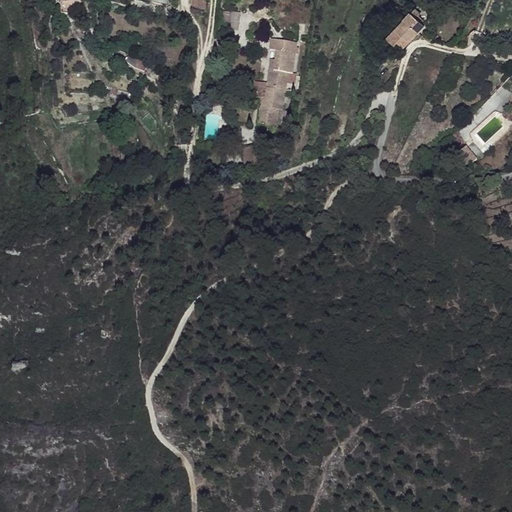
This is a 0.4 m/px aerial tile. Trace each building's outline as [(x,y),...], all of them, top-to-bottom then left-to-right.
[(424,0),(412,0),(411,2),(424,13),(432,5),(424,0)] [(411,2),(396,19),(409,28),(424,13),(411,2)] [(396,19),(388,28),(395,33),(396,30),(402,35),(409,28),(396,19)] [(263,69),(261,85),(278,87),(282,71),(286,71),(290,42),(264,38),(263,47),(271,48),(269,59),(269,69),(263,69)] [(130,48),(126,58),(136,64),(141,53),(130,48)] [(511,81),(490,93),(495,102),(511,92),(511,81)] [(253,105),(251,122),(269,124),(270,117),(272,107),(276,108),(278,87),(261,85),(252,84),(248,105),(253,105)] [(484,124),(490,133),(498,127),(502,133),(511,126),(511,117),(506,110),(508,108),(504,103),(491,113),(494,117),(484,124)] [(276,108),(272,107),(270,117),(280,119),(282,109),(276,108)] [(246,145),(234,146),(235,165),(252,163),(252,152),(247,152),(246,145)]
